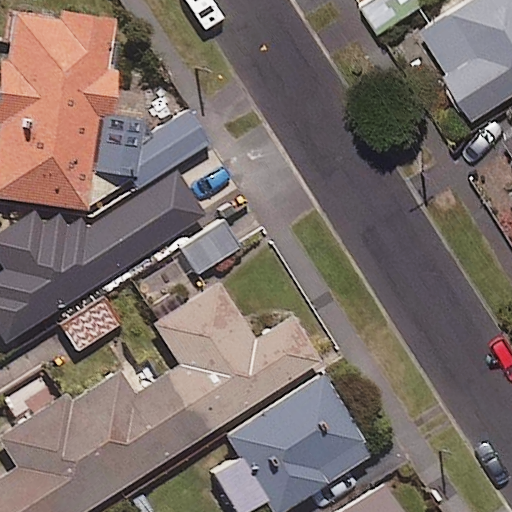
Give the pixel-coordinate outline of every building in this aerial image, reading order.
[(428,2),(427,0),(374,0),(365,6),(382,32),(428,2)] [(511,0),(471,0),(422,30),(476,118),(511,96),(511,0)] [(148,132),(148,119),(112,117),(117,19),(11,13),(9,63),(1,62),(0,72),(0,202),(92,207),(93,175),(139,177),(143,184),(208,147),(187,110),(148,132)] [(240,247),(223,222),(183,249),(200,275),(240,247)] [(0,480),(0,511),(87,511),(321,363),(292,318),(255,341),(219,285),(155,327),(181,368),(137,396),(122,373),(66,409),(62,402),(0,441),(0,443),(17,470),(0,480)] [(100,295),(54,325),(74,357),(121,327),(100,295)] [(283,511),(373,458),(324,377),(226,437),(239,459),(211,475),(233,511),(250,511),(267,503),(272,511),(283,511)] [(399,511),(384,487),(343,511),(399,511)]
